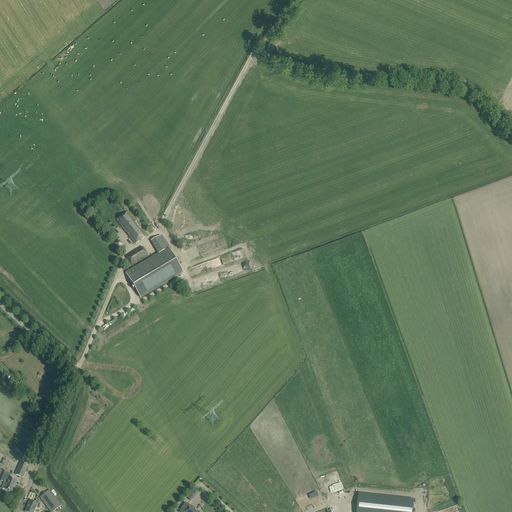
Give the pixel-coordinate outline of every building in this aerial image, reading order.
[(135,244),(145,236),(126,211),(120,216),(121,218),(117,221),(135,244)] [(161,236),(151,242),(159,255),(169,249),(161,236)] [(143,248),(127,257),(132,266),(148,256),(143,248)] [(183,273),(169,249),(159,255),(126,274),(140,298),(183,273)] [(224,268),(199,281),(202,286),(227,273),(224,268)] [(36,397),(33,405),(40,408),(43,401),(36,397)] [(26,419),(23,427),(30,430),(33,422),(26,419)] [(28,465),(21,462),(16,475),(23,478),(28,465)] [(340,478),(338,470),(328,473),(329,478),(327,478),(329,485),(341,483),(340,478)] [(12,475),(5,472),(1,481),(5,482),(2,488),(12,492),(16,482),(11,479),(12,475)] [(191,501),(200,492),(195,488),(187,497),(191,501)] [(52,511),(61,506),(49,490),(40,498),(50,511),(52,511)] [(347,490),(334,493),(335,499),(348,495),(347,490)] [(412,511),(414,500),(358,494),(356,511),(412,511)] [(34,511),(36,507),(39,508),(40,505),(37,501),(34,503),(30,501),(28,505),(29,505),(25,511),(34,511)]
